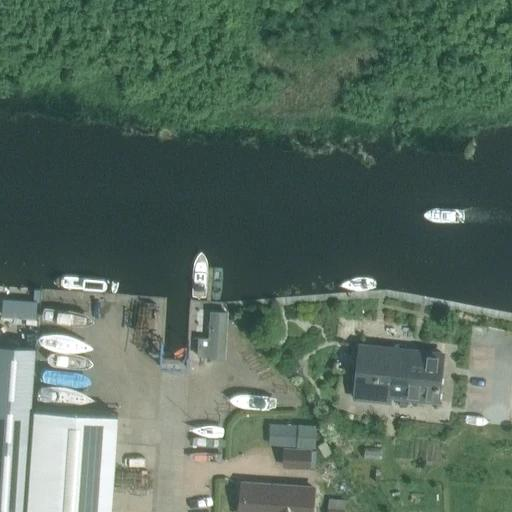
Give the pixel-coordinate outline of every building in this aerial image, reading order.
[(35,302),(3,299),(2,316),(34,319),(35,302)] [(434,402),(439,351),(358,342),(352,400),(385,403),(386,398),(434,402)] [(0,511),(24,511),(36,348),(0,345),(0,511)] [(301,375),(301,369),(298,365),(292,364),(291,374),(301,375)] [(111,511),(118,415),(35,409),(28,511),(111,511)] [(297,427),(285,426),(284,446),(296,447),(297,427)] [(297,427),(296,447),(315,448),(316,427),(297,426),(297,427)] [(324,442),(317,446),(325,458),(332,453),(324,442)] [(310,469),(311,450),(283,448),(282,467),(310,469)] [(310,511),(312,489),(241,484),(238,511),(310,511)] [(343,511),(344,501),(329,499),(327,511),(343,511)]
